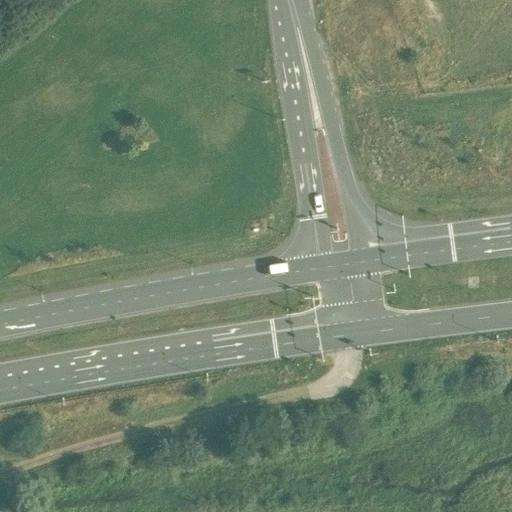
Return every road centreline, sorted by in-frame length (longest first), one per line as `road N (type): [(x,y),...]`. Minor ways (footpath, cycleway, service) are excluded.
road 1 (track): [(355,334),(344,373),(328,387),(0,474)]
road 2 (primary): [(0,392),(355,334)]
road 3 (primary): [(319,267),(0,322)]
road 4 (tertiary): [(277,0),(319,267)]
road 5 (tertiary): [(362,261),(296,0)]
road 6 (primary): [(355,334),(511,315)]
road 7 (primary): [(511,241),(362,261)]
